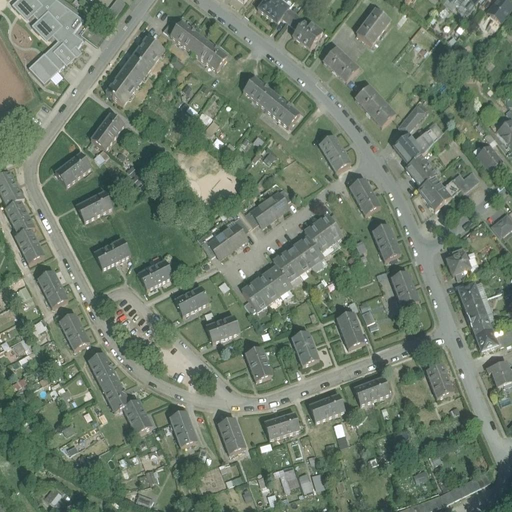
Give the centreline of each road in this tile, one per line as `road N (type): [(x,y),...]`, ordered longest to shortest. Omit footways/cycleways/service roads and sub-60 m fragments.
road 1 (residential): [(148,0),(30,166),(32,191),(93,308)]
road 2 (residential): [(202,0),(318,90),(375,163)]
road 3 (residential): [(227,404),(277,401),(451,333)]
road 4 (residential): [(451,333),(506,469),(487,511)]
road 5 (residential): [(227,404),(220,386),(133,300),(115,297),(93,308)]
road 6 (residential): [(93,308),(116,348),(153,383),(227,404)]
road 7 (residential): [(375,163),(241,265)]
